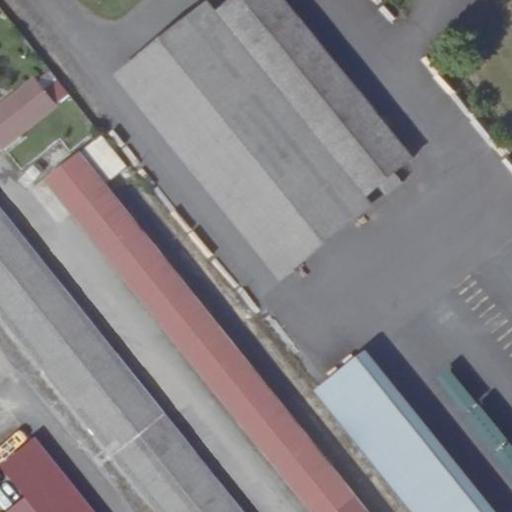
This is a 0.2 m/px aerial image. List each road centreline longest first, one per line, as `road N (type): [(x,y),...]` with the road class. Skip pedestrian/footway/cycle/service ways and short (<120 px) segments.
road 1 (unknown): [(36,0),(280,288),(324,307),(383,284),(469,187),(467,160),(421,88),(414,42),(424,0)]
road 2 (unknown): [(262,511),(0,182)]
road 3 (unknown): [(0,409),(81,511)]
